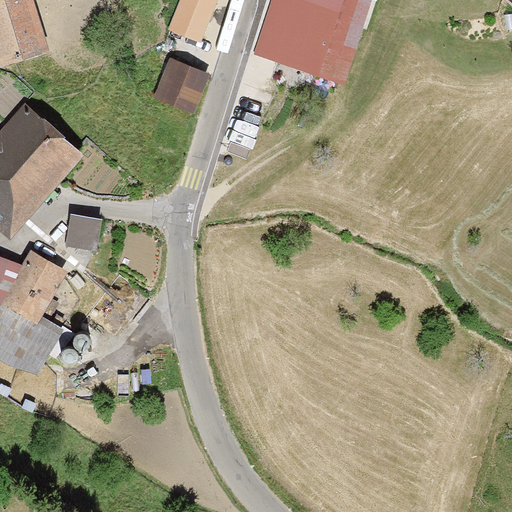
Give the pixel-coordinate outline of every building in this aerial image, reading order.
[(0,0),(0,60),(47,42),(33,0),(0,0)] [(180,0),(159,48),(195,61),(221,0),(180,0)] [(374,0),(274,0),(259,51),(350,80),(374,0)] [(171,54),(153,95),(194,112),(211,71),(171,54)] [(0,129),(0,229),(3,232),(14,230),(78,156),(78,145),(33,107),(20,108),(0,129)] [(103,213),(72,208),(66,243),(97,248),(103,213)] [(65,269),(30,248),(0,298),(35,319),(65,269)] [(0,253),(0,287),(10,257),(0,253)]
